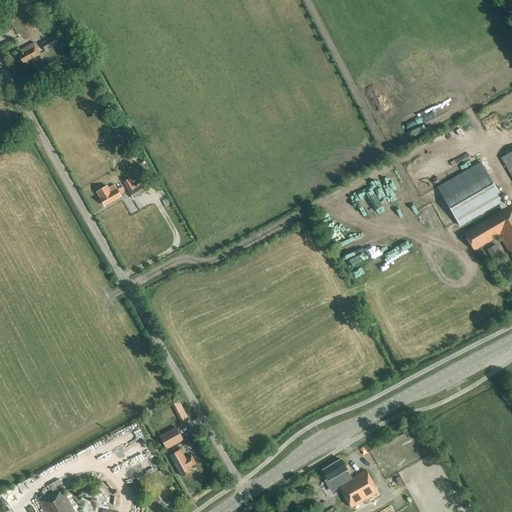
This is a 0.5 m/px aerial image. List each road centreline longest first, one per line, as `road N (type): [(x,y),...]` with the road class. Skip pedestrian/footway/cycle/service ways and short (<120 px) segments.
road 1 (track): [(0,63),(239,482)]
road 2 (primary): [(246,494),(377,413),(511,344)]
